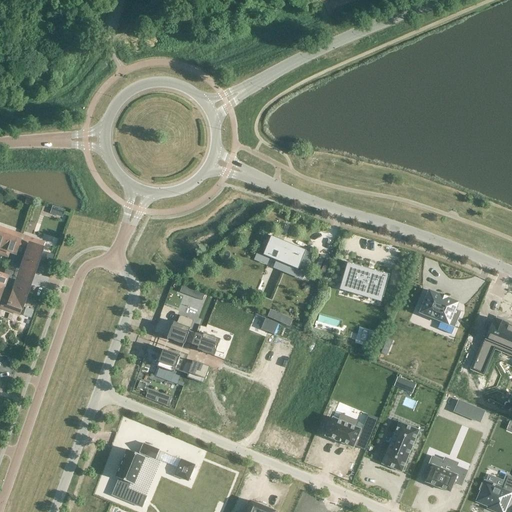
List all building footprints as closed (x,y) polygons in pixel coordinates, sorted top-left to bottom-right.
[(19,234),(0,227),(0,254),(2,255),(4,249),(12,252),(19,234)] [(33,239),(19,234),(12,252),(26,257),(22,268),(35,273),(43,249),(31,244),(33,239)] [(271,236),(263,255),(298,270),(306,250),(271,236)] [(347,262),(340,285),(383,297),(389,274),(347,262)] [(7,277),(0,274),(0,307),(2,308),(8,290),(3,288),(7,277)] [(30,285),(17,281),(14,292),(8,290),(2,308),(20,315),(30,285)] [(182,285),(180,292),(202,301),(205,294),(182,285)] [(429,290),(419,313),(429,317),(432,318),(432,319),(433,319),(435,320),(436,320),(439,321),(438,321),(439,321),(441,322),(438,329),(451,334),(454,328),(461,312),(455,309),(458,303),(447,298),(446,298),(446,297),(445,297),(443,296),(441,296),(442,295),(441,295),(440,295),(441,295),(440,295),(429,290)] [(293,319),(271,309),(268,317),(290,327),(293,319)] [(484,337),(471,370),(483,375),(497,344),(511,349),(511,326),(506,324),(506,322),(505,321),(503,319),(501,319),(499,318),(497,319),(496,320),(494,319),(487,338),(484,337)] [(265,319),(261,329),(274,335),(278,325),(265,319)] [(174,322),(167,339),(184,345),(185,342),(192,345),(196,333),(189,331),(190,328),(174,322)] [(364,330),(361,341),(366,342),(369,332),(364,330)] [(196,333),(192,345),(198,347),(197,350),(214,356),(220,339),(204,333),(202,336),(196,333)] [(384,346),(381,353),(387,355),(389,348),(384,346)] [(163,350),(157,367),(174,373),(175,370),(181,372),(185,361),(179,359),(180,356),(163,350)] [(185,361),(181,372),(188,375),(187,378),(204,384),(210,367),(193,361),(192,364),(185,361)] [(398,378),(395,386),(404,390),(407,382),(398,378)] [(148,391),(145,398),(167,406),(170,399),(148,391)] [(459,401),(454,412),(469,418),(473,407),(459,401)] [(326,435),(325,436),(326,436),(335,440),(336,441),(336,440),(342,443),(343,443),(352,447),(353,448),(353,447),(360,430),(361,429),(360,429),(359,429),(355,427),(357,421),(341,414),(338,420),(334,418),(333,418),(332,419),(326,435)] [(399,422),(382,464),(401,472),(419,430),(399,422)] [(119,479),(112,495),(142,508),(146,496),(128,489),(130,483),(134,485),(145,457),(143,457),(144,455),(156,459),(159,450),(143,443),(139,453),(141,453),(140,455),(127,450),(116,477),(119,479)] [(426,481),(426,482),(426,483),(427,482),(435,486),(434,486),(441,489),(441,488),(449,492),(450,492),(450,491),(454,483),(461,486),(467,471),(456,467),(453,474),(440,468),(443,461),(432,456),(426,471),(430,473),(426,481)] [(181,459),(175,476),(188,481),(195,465),(181,459)] [(481,490),(477,501),(489,506),(488,508),(497,511),(503,511),(511,492),(511,477),(507,475),(501,489),(485,482),(484,484),(482,483),(479,490),(481,490)] [(251,501),(246,511),(274,511),(275,511),(251,501)]
